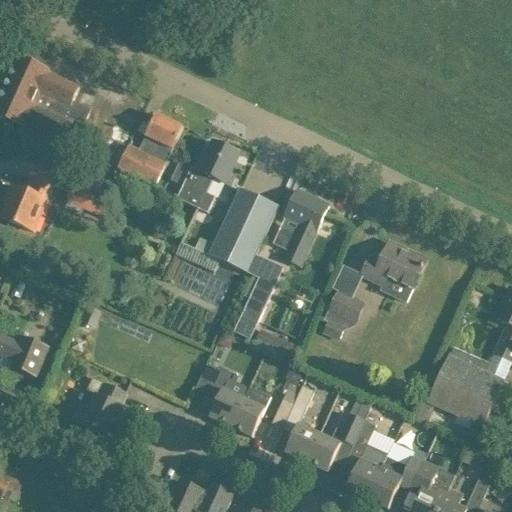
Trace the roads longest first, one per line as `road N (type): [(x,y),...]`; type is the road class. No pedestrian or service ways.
road 1 (residential): [(511,238),(11,0)]
road 2 (residential): [(330,511),(162,433),(142,478)]
